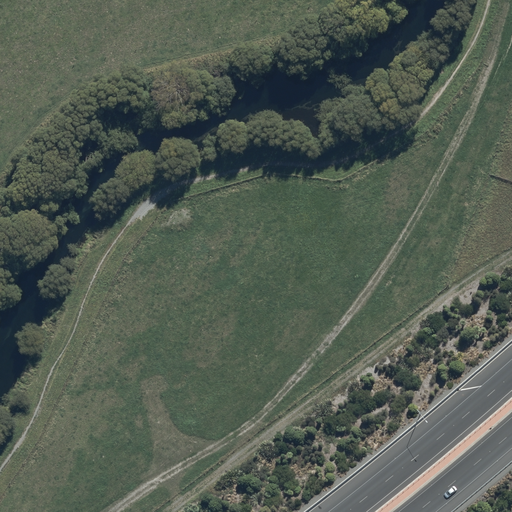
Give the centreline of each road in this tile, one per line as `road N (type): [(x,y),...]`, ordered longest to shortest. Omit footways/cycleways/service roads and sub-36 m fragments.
road 1 (motorway): [(347,511),(511,374)]
road 2 (motorway): [(511,431),(416,511)]
